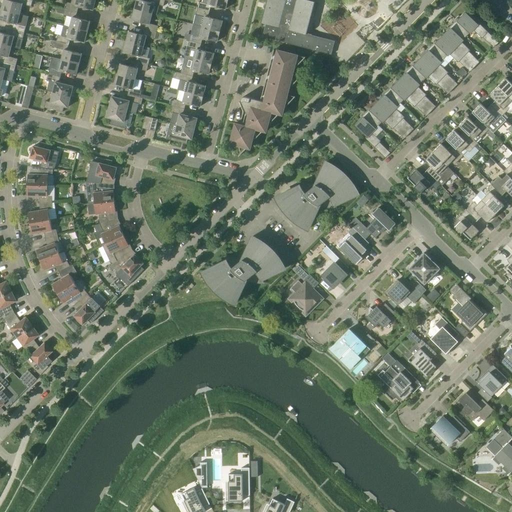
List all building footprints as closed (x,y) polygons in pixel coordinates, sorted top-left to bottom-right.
[(31,7),(33,0),(32,0),(20,0),(20,3),(8,0),(4,0),(2,10),(20,14),(22,4),(31,7)] [(67,2),(65,9),(77,12),(79,6),(93,10),(95,0),(72,0),(71,3),(67,2)] [(164,6),(165,0),(152,0),(151,2),(142,0),(136,0),(135,9),(152,14),(157,15),(159,5),(164,6)] [(227,0),(203,0),(202,2),(199,2),(198,8),(210,11),(211,5),(225,9),(227,0)] [(266,0),(261,23),(266,24),(262,37),(332,54),(335,41),(307,34),(315,2),(309,1),(309,0),(266,0)] [(193,24),(202,27),(220,31),(222,21),(208,17),(210,11),(198,8),(196,14),(195,15),(197,16),(195,24),(193,24)] [(76,18),(77,12),(65,9),(63,15),(72,17),(70,27),(87,32),(90,21),(76,18)] [(149,24),(152,14),(135,9),(132,20),(146,23),(145,29),(157,32),(158,26),(149,24)] [(29,16),(20,14),(2,10),(0,18),(0,20),(14,24),(13,30),(24,33),(29,16)] [(483,37),(486,40),(491,35),(479,23),(477,24),(465,13),(459,20),(458,18),(453,23),(466,36),(473,30),(482,38),(483,37)] [(449,30),(443,36),(468,60),(472,55),(469,52),(470,50),(461,41),(466,36),(453,23),(448,29),(449,30)] [(87,32),(70,27),(64,26),(62,36),(58,35),(57,41),(69,44),(70,39),(85,42),(87,32)] [(217,42),(220,31),(202,27),(200,37),(187,33),(185,39),(189,40),(189,41),(201,44),(203,38),(217,42)] [(155,39),(157,32),(145,29),(143,35),(129,31),(126,42),(144,46),(146,36),(155,39)] [(23,39),(24,33),(13,30),(11,35),(0,32),(0,43),(11,47),(20,49),(21,48),(19,48),(21,39),(23,39)] [(463,65),(468,60),(443,36),(437,42),(436,41),(431,46),(444,59),(449,54),(458,62),(459,61),(463,65)] [(69,44),(57,41),(53,40),(51,47),(64,50),(62,60),(79,64),(82,54),(67,50),(69,44)] [(184,57),(194,59),(211,64),(214,53),(200,50),(201,44),(189,41),(187,47),(186,47),(184,57)] [(141,56),(144,46),(126,42),(123,52),(138,56),(136,62),(148,65),(150,58),(141,56)] [(0,54),(6,56),(4,62),(16,65),(18,59),(9,57),(11,47),(0,43),(0,54)] [(439,64),(444,59),(431,46),(426,51),(427,52),(421,58),(446,82),(450,77),(447,74),(448,73),(439,64)] [(241,100),(241,101),(246,112),(243,125),(235,123),(230,144),(246,148),(238,156),(239,156),(247,148),(251,149),(253,142),(262,132),(267,132),(269,125),(278,115),(283,116),(285,108),(295,97),(295,96),(289,102),(287,95),(289,89),(300,77),(300,76),(294,83),(292,76),(294,69),(306,57),(305,57),(299,63),(298,56),(298,55),(277,50),(274,49),(260,101),(246,97),(245,96),(244,97),(243,97),(242,98),(241,99),(241,100)] [(34,66),(41,67),(43,55),(36,54),(34,66)] [(441,87),(446,82),(421,58),(415,64),(414,63),(409,68),(422,81),(427,76),(436,85),(438,83),(441,87)] [(209,74),(211,64),(194,59),(191,69),(182,67),(181,73),(193,76),(194,70),(209,74)] [(76,75),(79,64),(62,60),(59,70),(50,67),(48,74),(61,77),(62,71),(76,75)] [(14,71),(16,65),(4,62),(3,68),(0,67),(0,78),(3,79),(5,69),(14,71)] [(147,71),(148,65),(136,62),(135,67),(120,64),(118,74),(135,79),(138,69),(147,71)] [(156,75),(156,78),(162,79),(165,68),(152,64),(150,73),(156,75)] [(406,74),(400,80),(424,104),(429,99),(425,96),(426,95),(417,86),(422,81),(409,68),(404,73),(406,74)] [(186,92),(203,96),(206,86),(191,82),(193,76),(181,73),(177,72),(175,79),(180,80),(178,90),(186,92)] [(59,83),(61,77),(48,74),(47,80),(49,81),(46,91),(53,92),(71,97),(73,86),(59,83)] [(133,88),(135,79),(118,74),(115,85),(129,88),(128,94),(140,97),(142,91),(133,88)] [(511,83),(511,84),(506,78),(498,86),(511,100),(511,99),(511,83)] [(419,109),(424,104),(400,80),(394,86),(392,85),(387,90),(401,103),(406,98),(415,107),(416,106),(419,109)] [(150,97),(156,99),(160,84),(154,82),(150,97)] [(21,84),(16,105),(22,107),(24,98),(27,86),(21,84)] [(24,98),(22,107),(28,108),(34,87),(27,86),(24,98)] [(498,86),(489,95),(497,103),(494,107),(491,104),(490,104),(502,116),(510,108),(507,105),(511,100),(498,86)] [(384,96),(378,102),(402,126),(407,122),(403,118),(405,117),(400,113),(405,108),(401,103),(387,90),(382,95),(384,96)] [(68,107),(71,97),(53,92),(51,102),(46,101),(44,107),(63,112),(64,106),(68,107)] [(200,107),(203,96),(186,92),(183,102),(174,99),(172,106),(184,109),(186,103),(200,107)] [(143,98),(140,97),(128,94),(126,100),(112,96),(109,107),(127,111),(129,101),(141,104),(143,98)] [(397,131),(402,126),(378,102),(372,109),(370,107),(365,112),(379,125),(384,120),(393,129),(394,128),(397,131)] [(472,112),(478,118),(480,120),(486,126),(487,126),(491,121),(494,124),(502,116),(490,104),(493,107),(489,111),(481,103),(472,112)] [(183,115),(184,109),(172,106),(171,112),(173,113),(171,123),(195,129),(197,118),(183,115)] [(115,126),(125,128),(130,112),(127,111),(109,107),(107,117),(110,118),(109,124),(112,125),(112,123),(114,124),(114,125),(115,126)] [(365,138),(378,151),(383,146),(380,142),(381,141),(372,132),(379,125),(365,112),(361,117),(362,119),(356,125),(367,136),(365,138)] [(149,130),(152,118),(145,116),(142,128),(149,130)] [(490,129),(487,126),(486,126),(480,120),(476,125),(468,117),(459,126),(467,133),(473,139),(474,139),(478,135),(481,137),(490,129)] [(152,118),(149,130),(155,132),(158,119),(152,118)] [(184,142),(184,143),(187,144),(188,138),(192,139),(195,129),(171,123),(170,123),(166,139),(181,143),(182,142),(184,142)] [(380,139),(386,133),(383,129),(377,135),(380,139)] [(446,139),(454,147),(460,153),(460,152),(463,155),(468,151),(469,152),(478,143),(474,139),(473,139),(467,133),(463,138),(454,130),(446,139)] [(449,151),(447,149),(441,144),(433,152),(447,166),(452,161),(455,164),(463,155),(460,152),(460,153),(454,147),(449,151)] [(51,150),(39,147),(34,146),(33,148),(32,147),(30,153),(32,153),(30,158),(42,161),(41,167),(41,168),(53,169),(54,163),(48,162),(51,150)] [(426,170),(438,182),(442,177),(445,180),(453,172),(447,166),(433,152),(425,160),(431,166),(427,170),(426,170)] [(482,168),(486,173),(489,170),(496,176),(502,170),(491,159),(482,168)] [(116,169),(117,167),(100,163),(99,164),(94,162),(91,173),(90,173),(88,182),(101,183),(103,176),(114,179),(115,175),(116,175),(118,169),(116,169)] [(276,198),(277,198),(281,195),(283,200),(279,203),(281,206),(284,210),(287,213),(289,216),(293,219),(296,221),(299,224),(303,226),(305,222),(310,224),(308,229),(319,206),(330,197),(333,201),(335,205),(359,194),(358,193),(353,196),(351,191),(355,189),(353,185),(350,182),(348,178),(345,175),(342,172),(338,170),(335,167),(331,165),(329,169),(324,167),(326,163),(327,162),(326,162),(315,185),(304,194),(301,190),(299,186),(276,197),(276,198)] [(41,168),(41,167),(32,166),(30,174),(27,174),(27,181),(28,181),(28,185),(48,185),(48,175),(53,175),(53,169),(41,168)] [(438,182),(426,170),(426,171),(428,173),(424,177),(416,169),(409,177),(408,176),(407,177),(415,185),(414,187),(420,193),(426,188),(429,190),(433,186),(436,189),(440,184),(438,182)] [(503,195),(507,191),(511,195),(511,178),(507,174),(502,179),(499,176),(491,184),(503,195)] [(89,204),(95,203),(115,201),(114,197),(115,197),(115,190),(102,192),(101,183),(88,182),(86,182),(89,204)] [(504,205),(498,199),(496,197),(500,193),(503,196),(503,195),(491,184),(483,192),(486,195),(482,200),(496,214),(504,205)] [(48,196),(48,185),(28,185),(28,189),(27,189),(26,196),(39,196),(40,203),(52,202),(52,196),(48,196)] [(496,214),(482,200),(477,204),(474,202),(466,210),(478,221),(478,220),(482,216),(487,222),(496,214)] [(100,223),(105,222),(104,213),(117,212),(116,205),(115,205),(115,201),(95,203),(96,214),(99,214),(100,223)] [(30,223),(50,220),(48,209),(53,209),(52,202),(40,203),(40,210),(27,213),(29,219),(30,219),(30,223)] [(366,229),(375,238),(381,232),(382,233),(387,228),(389,230),(395,224),(378,207),(372,214),(376,217),(371,222),(371,223),(366,229)] [(478,221),(466,210),(457,218),(460,221),(455,227),(461,234),(463,232),(471,240),(472,239),(471,238),(479,231),(473,225),(477,221),(478,221)] [(46,239),(58,235),(56,229),(52,230),(50,220),(30,223),(31,227),(30,227),(31,234),(44,232),(46,239)] [(106,243),(124,235),(123,231),(124,231),(121,225),(109,230),(105,222),(100,223),(94,225),(97,232),(103,230),(104,233),(102,234),(106,243)] [(361,255),(362,254),(363,255),(364,255),(364,254),(365,254),(366,253),(366,252),(366,251),(366,250),(367,250),(365,247),(369,243),(353,227),(348,232),(352,236),(346,241),(339,247),(356,264),(363,258),(361,255)] [(347,232),(336,244),(338,246),(349,234),(347,232)] [(40,260),(59,253),(55,243),(59,241),(58,235),(46,239),(48,246),(36,250),(38,256),(39,256),(40,260)] [(117,261),(122,258),(118,250),(130,244),(127,238),(126,239),(124,235),(106,243),(103,245),(112,264),(117,261)] [(203,272),(208,270),(210,275),(206,277),(208,280),(211,284),(213,287),(216,290),(219,293),(223,296),(226,298),(230,300),(232,296),(237,298),(234,303),(235,304),(246,280),(257,271),(259,275),(262,279),(285,268),(280,270),(278,265),(282,263),(280,259),(277,256),(275,253),(272,250),(268,247),(265,244),(262,242),(258,239),(256,244),(251,241),(253,237),(253,236),(242,259),(231,268),(228,265),(226,260),(203,272)] [(408,269),(420,281),(424,285),(441,268),(424,252),(408,269)] [(59,272),(70,266),(67,261),(63,262),(59,253),(40,260),(42,264),(41,264),(43,270),(55,266),(59,272)] [(139,268),(141,266),(143,263),(142,262),(143,261),(139,256),(138,258),(134,254),(126,263),(122,258),(117,261),(112,264),(111,265),(118,271),(116,273),(128,286),(142,271),(139,268)] [(322,275),(334,287),(346,275),(344,272),(349,268),(339,259),(335,263),(322,275)] [(75,283),(70,276),(77,272),(73,265),(70,266),(59,272),(62,278),(51,285),(55,291),(56,290),(58,294),(75,283)] [(87,274),(93,270),(90,265),(86,267),(85,270),(87,274)] [(292,299),(294,301),(296,304),(298,307),(301,309),(304,311),(305,312),(310,307),(312,309),(321,300),(316,294),(316,292),(313,289),(319,283),(310,274),(303,280),(305,282),(298,290),(300,292),(292,299)] [(398,279),(391,286),(385,292),(398,305),(407,296),(414,303),(422,295),(405,278),(400,282),(398,279)] [(0,295),(10,291),(5,281),(0,283),(0,295)] [(418,290),(422,286),(417,281),(413,285),(418,290)] [(78,302),(88,294),(84,289),(81,292),(75,283),(58,294),(60,297),(59,298),(63,303),(68,300),(73,306),(74,306),(78,302)] [(471,299),(461,288),(456,283),(449,290),(454,295),(452,297),(462,307),(456,314),(463,321),(461,322),(470,331),(477,324),(475,323),(478,319),(480,321),(487,314),(482,309),(481,310),(470,300),(471,299)] [(0,316),(1,316),(3,319),(13,313),(9,304),(15,301),(10,291),(0,295),(0,316)] [(83,324),(88,320),(91,323),(104,310),(100,307),(101,306),(92,297),(91,298),(88,294),(78,302),(74,306),(78,311),(74,316),(78,319),(76,320),(81,324),(82,323),(83,324)] [(371,330),(375,326),(378,323),(384,328),(391,320),(389,319),(395,313),(385,303),(380,309),(377,306),(370,313),(368,319),(371,322),(366,326),(371,330)] [(16,337),(31,326),(25,317),(20,321),(13,313),(3,319),(16,337)] [(435,324),(440,330),(432,338),(448,354),(457,345),(455,343),(457,341),(451,336),(456,331),(442,317),(435,324)] [(29,355),(39,347),(33,339),(38,335),(31,326),(16,337),(29,355)] [(354,366),(371,349),(350,328),(333,346),(354,366)] [(410,331),(406,336),(417,343),(420,337),(410,331)] [(436,354),(426,344),(422,340),(417,345),(420,348),(408,360),(420,371),(421,370),(427,375),(435,366),(430,361),(436,354)] [(39,347),(29,355),(41,369),(50,361),(46,356),(51,351),(43,343),(39,347)] [(511,346),(510,346),(511,347),(504,353),(507,356),(501,361),(511,372),(511,346)] [(388,352),(382,358),(386,362),(393,356),(388,352)] [(401,402),(411,391),(408,388),(416,379),(419,382),(419,383),(420,382),(397,360),(383,374),(391,383),(383,391),(392,400),(395,397),(401,402)] [(491,396),(508,379),(493,365),(480,378),(482,380),(478,384),(491,396)] [(28,388),(36,380),(36,379),(27,370),(19,379),(28,388)] [(458,400),(455,403),(473,420),(478,415),(484,420),(494,410),(482,399),(478,404),(465,392),(458,400)] [(446,446),(455,437),(460,442),(470,432),(465,427),(460,432),(443,416),(429,430),(430,430),(433,427),(439,432),(436,435),(442,441),(445,438),(449,443),(446,446)] [(511,471),(511,446),(508,443),(511,439),(511,436),(504,429),(486,447),(496,456),(501,461),(501,462),(502,462),(505,465),(505,466),(506,465),(511,471)] [(229,500),(226,500),(226,501),(243,500),(243,495),(243,491),(250,491),(249,468),(241,468),(242,474),(228,474),(229,481),(229,484),(226,484),(226,494),(229,494),(229,500)] [(194,488),(181,494),(184,500),(186,503),(183,504),(186,511),(189,511),(190,511),(204,511),(206,511),(204,507),(202,503),(208,500),(202,488),(196,491),(194,488)] [(289,511),(295,502),(287,498),(285,504),(273,498),(270,505),(269,507),(266,506),(263,511),(289,511)]
